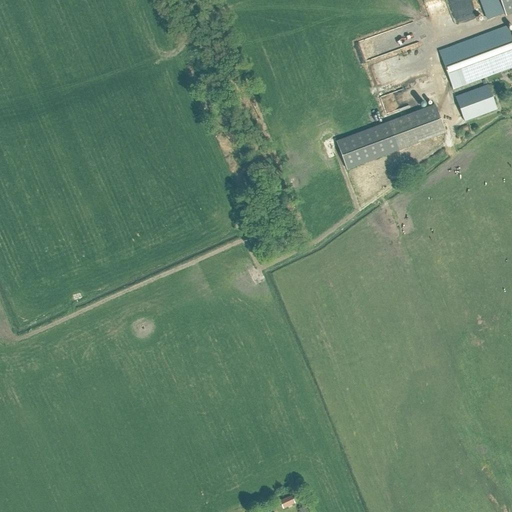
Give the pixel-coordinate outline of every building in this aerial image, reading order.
[(461,24),(455,0),(434,0),(444,37),(458,33),(456,25),(461,24)] [(511,0),(498,0),(504,16),(505,18),(511,15),(511,0)] [(361,37),(367,57),(427,40),(421,20),(361,37)] [(511,38),(507,26),(438,51),(452,89),(511,67),(511,38)] [(496,110),(487,86),(455,97),(464,122),(496,110)] [(347,172),(398,153),(445,135),(434,106),(336,144),(347,172)] [(282,509),(294,504),(290,495),(279,501),(282,509)]
